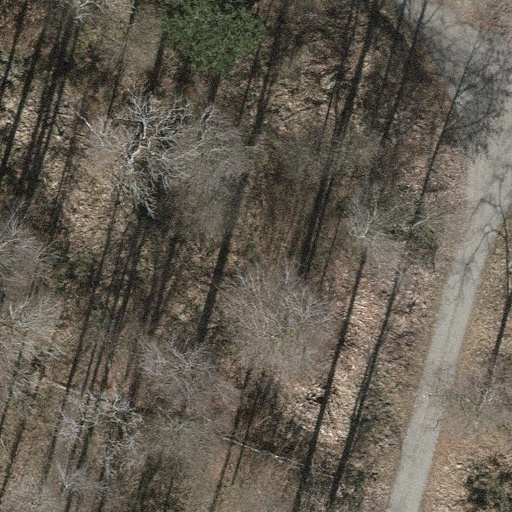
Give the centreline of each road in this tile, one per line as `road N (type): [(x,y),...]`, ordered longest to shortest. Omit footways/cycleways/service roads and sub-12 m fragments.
road 1 (track): [(511,137),(407,511)]
road 2 (track): [(427,0),(511,86)]
